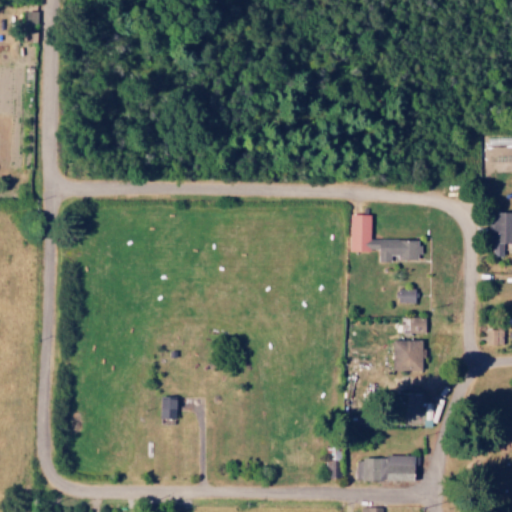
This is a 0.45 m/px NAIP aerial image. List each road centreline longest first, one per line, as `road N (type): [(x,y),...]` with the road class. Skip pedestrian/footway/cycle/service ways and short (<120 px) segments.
road 1 (residential): [(438,497),(456,360),(451,236),(435,212),(353,196),(50,196)]
road 2 (residential): [(53,485),(45,440),(54,0)]
road 3 (residential): [(438,497),(74,495),(53,485)]
